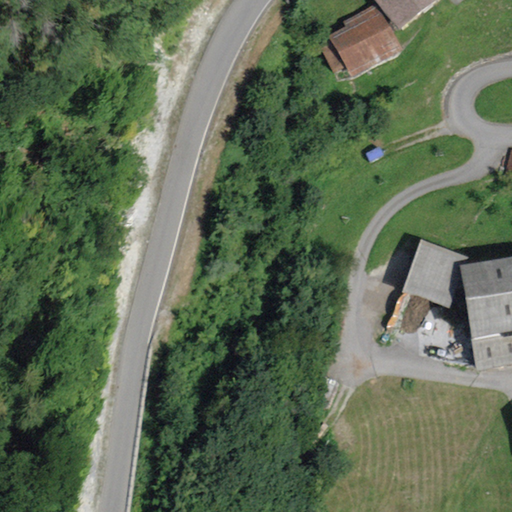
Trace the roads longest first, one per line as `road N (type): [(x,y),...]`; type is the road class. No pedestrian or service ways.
road 1 (tertiary): [(113,511),(145,308),(193,134),(227,40),(252,0)]
road 2 (track): [(491,135),(484,171),(401,200),(366,247),(348,356),(511,381)]
